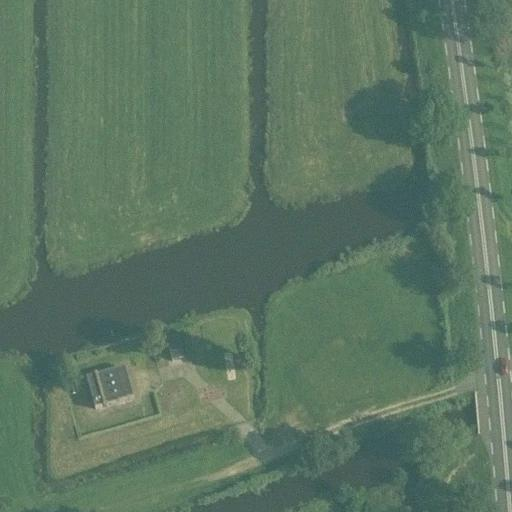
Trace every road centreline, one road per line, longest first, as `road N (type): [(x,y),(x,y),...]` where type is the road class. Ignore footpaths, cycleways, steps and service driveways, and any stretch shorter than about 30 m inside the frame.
road 1 (primary): [(508,511),(455,0)]
road 2 (track): [(96,511),(264,459)]
